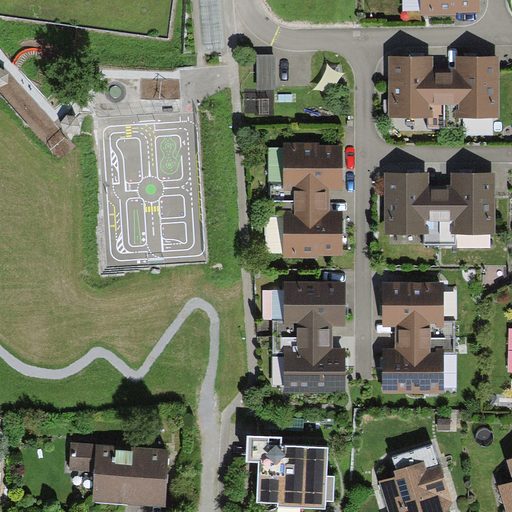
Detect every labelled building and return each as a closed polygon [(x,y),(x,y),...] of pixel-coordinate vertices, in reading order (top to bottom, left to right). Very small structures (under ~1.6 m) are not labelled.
[(164,0),(0,0),(0,15),(160,36),(164,0)] [(492,53),(454,53),(454,68),(438,68),(439,99),(453,98),(454,111),(492,111),(492,53)] [(423,54),(384,54),(385,112),(423,111),(423,99),(439,99),(438,68),(423,68),(423,54)] [(279,92),(277,57),(258,58),(260,93),(279,92)] [(334,143),(281,143),(280,181),(291,181),(290,197),(320,197),(320,181),(334,181),(334,143)] [(419,169),(380,170),(381,227),(419,227),(419,215),(435,215),(435,184),(419,184),(419,169)] [(488,169),(450,169),(450,183),(435,184),(435,215),(450,214),(450,227),(488,226),(488,169)] [(290,211),(280,211),(280,249),(333,249),(334,211),(320,211),(320,197),(290,197),(290,211)] [(336,281),(283,281),(283,319),(293,319),(293,335),(322,335),(322,319),(336,319),(336,281)] [(435,282),(382,282),(382,320),(392,320),(392,336),(422,336),(422,320),(435,320),(435,282)] [(293,349),(282,349),(282,387),(336,387),(336,349),(323,349),(322,335),(293,335),(293,349)] [(392,350),(381,350),(381,388),(435,388),(435,350),(422,350),(422,336),(392,336),(392,350)] [(255,442),(254,496),(318,497),(319,443),(255,442)] [(155,498),(156,446),(69,444),(69,470),(92,470),(91,496),(155,498)] [(511,480),(500,484),(508,511),(511,511),(511,455),(507,457),(511,476),(511,480)] [(379,476),(390,511),(438,511),(437,509),(444,499),(433,463),(417,468),(415,460),(393,467),(394,471),(379,476)]
